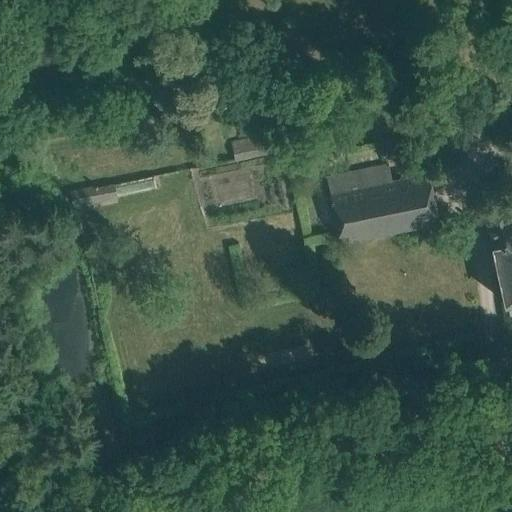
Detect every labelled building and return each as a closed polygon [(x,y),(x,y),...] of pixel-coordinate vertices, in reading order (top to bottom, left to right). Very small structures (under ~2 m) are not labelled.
[(284,150),(281,133),(230,143),(233,160),(284,150)] [(327,176),(341,243),(438,221),(428,173),(392,181),(388,162),(327,176)] [(511,200),(507,202),(509,210),(490,214),(487,199),(492,198),(491,198),(482,200),(503,301),(506,301),(509,313),(511,312),(511,200)] [(354,334),(357,349),(372,346),(369,331),(354,334)] [(262,365),(314,362),(313,347),(261,350),(262,365)]
